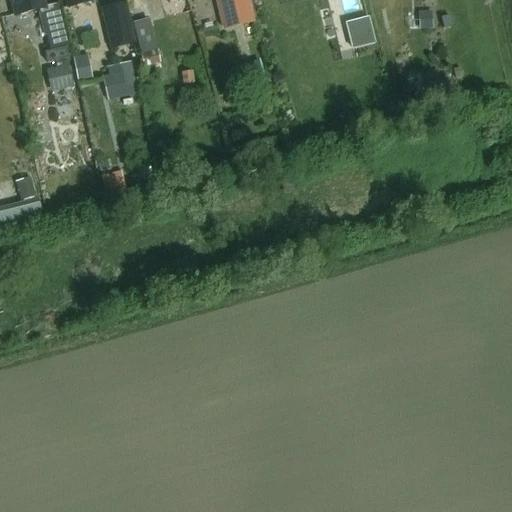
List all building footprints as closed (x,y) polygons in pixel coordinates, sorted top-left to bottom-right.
[(9,0),(14,17),(38,12),(44,35),(45,35),(48,47),(67,42),(60,7),(46,10),(43,0),(9,0)] [(64,0),(67,10),(108,1),(107,0),(64,0)] [(246,0),(214,0),(222,33),(253,26),(246,0)] [(111,51),(136,45),(126,5),(101,11),(111,51)] [(417,29),(431,28),(430,11),(416,12),(417,29)] [(149,21),(133,25),(144,70),(160,66),(149,21)] [(367,21),(346,26),(352,51),(373,46),(367,21)] [(60,49),(40,54),(43,65),(63,60),(60,49)] [(44,71),(50,95),(73,89),(67,65),(44,71)] [(108,70),(109,77),(101,79),(107,103),(138,95),(130,65),(108,70)] [(125,192),(123,180),(103,185),(105,197),(125,192)] [(0,231),(43,220),(38,201),(0,210),(0,231)]
